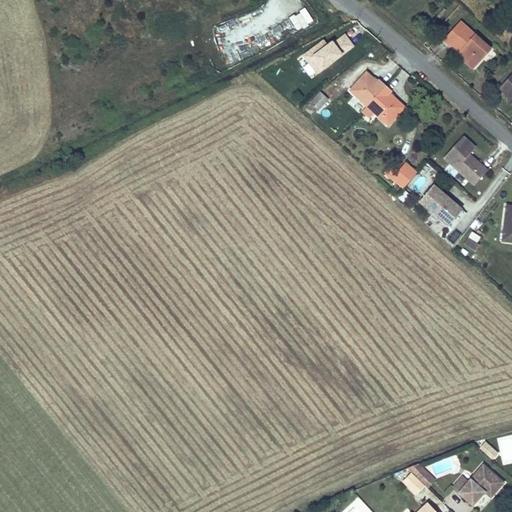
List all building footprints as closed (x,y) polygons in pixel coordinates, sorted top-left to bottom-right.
[(490,48),(459,21),(443,39),(450,46),(452,45),(465,56),(467,54),(469,56),(467,58),(475,65),(490,48)] [(299,66),(301,68),(309,79),(353,46),(345,35),(329,47),(328,45),(324,41),(310,51),(314,55),(307,60),(304,55),(295,61),(299,66)] [(475,65),(467,58),(469,56),(467,54),(465,56),(462,59),(472,69),(475,65)] [(349,90),(366,106),(383,87),(376,80),(374,82),(365,73),(349,90)] [(511,73),(498,88),(511,100),(511,73)] [(383,87),(366,106),(375,114),(386,125),(402,108),(391,97),(392,95),(383,87)] [(319,93),(309,104),(317,110),(326,100),(319,93)] [(366,106),(361,111),(370,119),(375,114),(366,106)] [(486,172),(472,158),(470,160),(467,157),(468,155),(474,149),(462,137),(442,159),(473,186),(486,172)] [(428,161),(420,168),(430,179),(438,172),(428,161)] [(398,172),(391,179),(402,188),(415,173),(405,164),(398,172)] [(384,173),(391,179),(398,172),(390,166),(384,173)] [(461,210),(433,186),(418,202),(447,227),(461,210)] [(397,196),(402,202),(410,195),(405,189),(397,196)] [(511,207),(506,206),(502,240),(511,241),(511,207)] [(451,230),(465,214),(461,210),(447,227),(451,230)] [(471,232),(467,238),(476,243),(479,237),(471,232)] [(476,243),(467,238),(464,244),(475,251),(479,245),(476,243)] [(485,441),(480,447),(492,458),(497,452),(485,441)] [(466,472),(454,485),(474,503),(485,490),(492,495),(504,481),(484,463),(472,477),(466,472)] [(432,476),(422,467),(415,475),(425,483),(432,476)] [(434,479),(432,476),(425,483),(427,486),(434,479)] [(423,497),(428,502),(434,496),(424,485),(414,495),(420,501),(423,497)] [(437,511),(429,503),(419,511),(437,511)]
